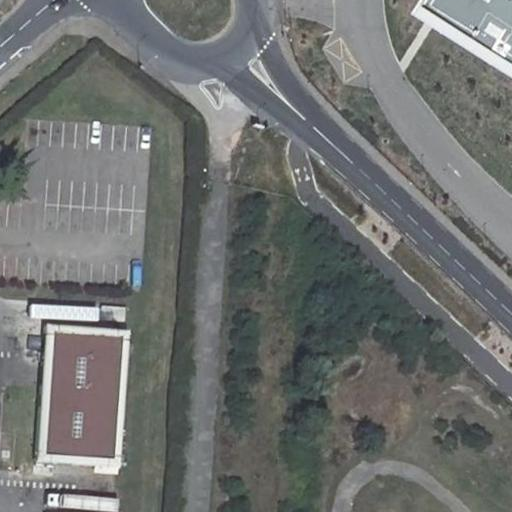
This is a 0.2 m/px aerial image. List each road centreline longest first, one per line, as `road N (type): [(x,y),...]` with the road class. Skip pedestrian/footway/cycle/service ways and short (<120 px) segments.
road 1 (unclassified): [(197,511),(209,201),(200,56)]
road 2 (tertiary): [(511,317),(295,112)]
